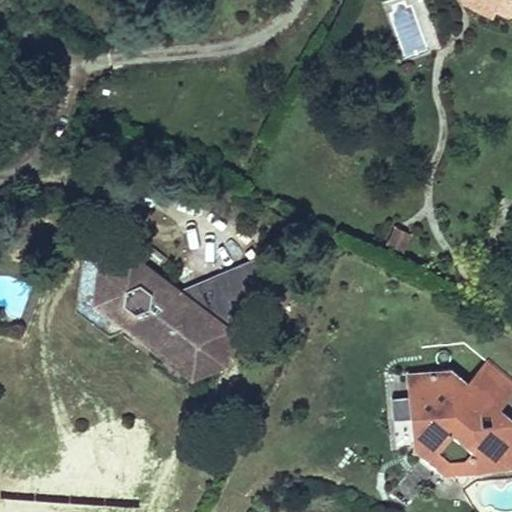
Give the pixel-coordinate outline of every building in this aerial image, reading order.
[(511,0),(485,0),(486,2),(504,12),(508,7),(511,8),(511,0)] [(387,243),(406,248),(410,232),(392,227),(387,243)] [(171,280),(133,250),(103,263),(97,291),(121,312),(139,305),(145,310),(141,322),(150,329),(169,323),(164,349),(190,369),(214,358),(229,309),(220,288),(207,278),(173,292),(168,290),(171,280)] [(269,251),(207,278),(220,288),(229,309),(248,299),(249,279),(269,264),(269,251)] [(511,402),(511,364),(498,355),(478,383),(465,386),(462,367),(422,377),(431,418),(440,416),(444,438),(471,459),(494,454),(495,463),(511,459),(511,417),(498,420),(496,406),(511,404),(511,402)]
